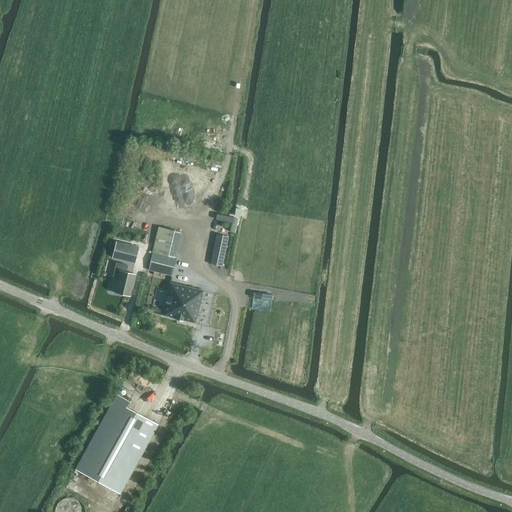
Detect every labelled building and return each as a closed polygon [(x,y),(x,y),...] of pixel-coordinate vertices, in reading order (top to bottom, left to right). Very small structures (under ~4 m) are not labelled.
[(236,232),(239,217),(217,213),(216,218),(232,221),(230,231),(236,232)] [(192,286),(198,261),(200,262),(202,252),(176,246),(180,232),(159,227),(148,271),(171,276),(162,315),(195,323),(202,293),(193,289),(194,287),(192,286)] [(217,235),(211,265),(222,267),(228,238),(217,235)] [(135,263),(139,247),(116,242),(112,257),(135,263)] [(134,283),(136,274),(126,272),(128,265),(116,262),(113,276),(118,277),(114,292),(129,296),(133,283),(134,283)] [(115,397),(75,472),(127,497),(159,440),(164,429),(126,410),(130,403),(115,397)]
